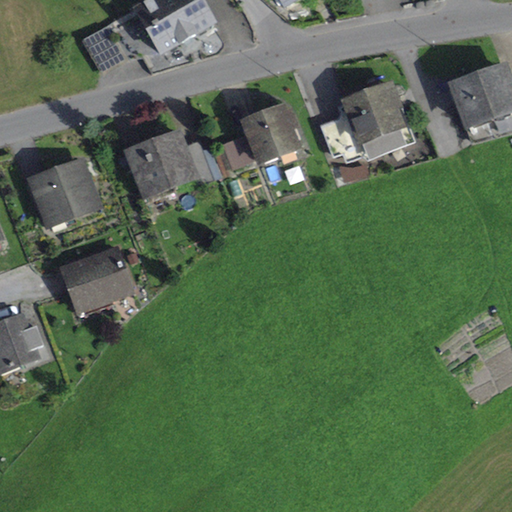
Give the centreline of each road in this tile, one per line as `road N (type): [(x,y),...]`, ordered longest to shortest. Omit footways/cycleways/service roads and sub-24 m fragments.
road 1 (residential): [(0,132),(291,55)]
road 2 (residential): [(291,55),(460,25)]
